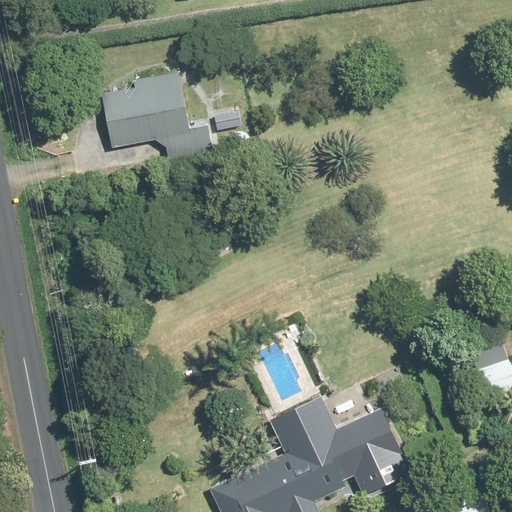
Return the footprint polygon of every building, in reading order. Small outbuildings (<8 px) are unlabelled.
[(135,79),(136,88),(101,95),(111,149),(164,138),(168,160),(211,151),(206,125),(187,129),(180,89),(176,71),(135,79)] [(239,106),(213,113),(217,130),(244,123),(239,106)] [(511,386),(511,367),(501,343),(472,355),(490,396),(511,386)] [(380,408),(362,416),(352,393),(332,402),(343,425),(339,427),(334,429),(319,397),(269,420),(284,452),(281,453),(225,479),(235,501),(219,508),(220,511),(286,511),(289,511),(288,511),(316,511),(318,511),(313,500),(344,486),(342,481),(401,454),(380,408)] [(488,511),(484,492),(442,502),(444,511),(488,511)]
